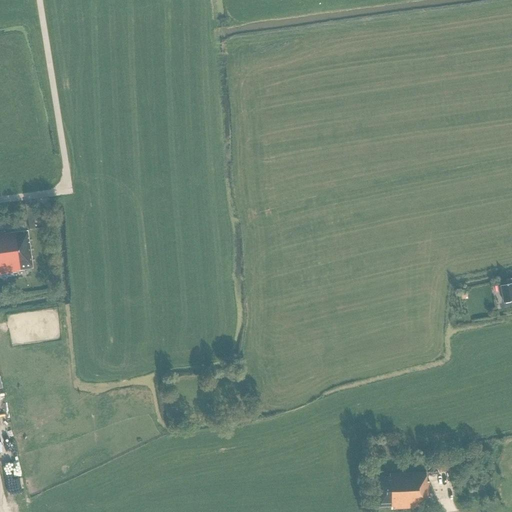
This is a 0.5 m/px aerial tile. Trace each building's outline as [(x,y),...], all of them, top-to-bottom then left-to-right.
[(25,221),(13,223),(14,233),(26,231),(25,221)] [(0,274),(17,272),(17,271),(33,268),(28,231),(14,233),(5,234),(5,233),(0,233),(0,274)] [(511,280),(511,279),(504,280),(505,285),(500,286),(504,304),(511,302),(511,280)] [(430,468),(442,468),(441,458),(436,458),(436,460),(431,461),(431,464),(429,464),(430,468)] [(427,498),(429,498),(428,469),(429,469),(428,462),(375,465),(378,508),(389,508),(389,507),(391,507),(391,510),(428,508),(427,498)]
